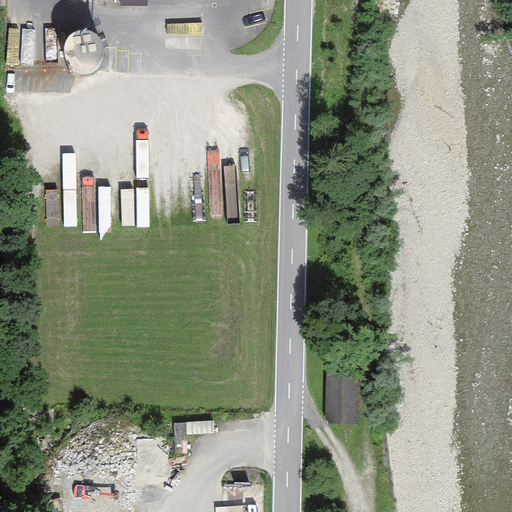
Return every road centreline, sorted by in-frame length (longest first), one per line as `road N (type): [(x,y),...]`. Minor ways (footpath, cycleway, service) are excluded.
road 1 (tertiary): [(287,511),(299,0)]
road 2 (unknown): [(298,53),(108,51)]
